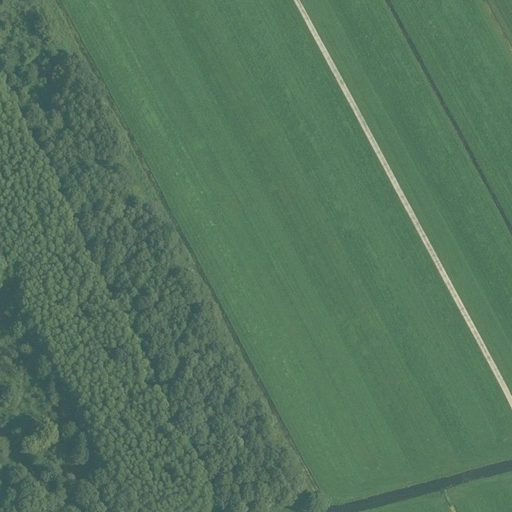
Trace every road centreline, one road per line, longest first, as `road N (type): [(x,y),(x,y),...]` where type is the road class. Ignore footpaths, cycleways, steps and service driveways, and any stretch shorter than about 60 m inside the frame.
road 1 (track): [(43,0),(308,500),(266,511)]
road 2 (track): [(214,511),(0,97)]
road 3 (track): [(297,0),(511,402)]
